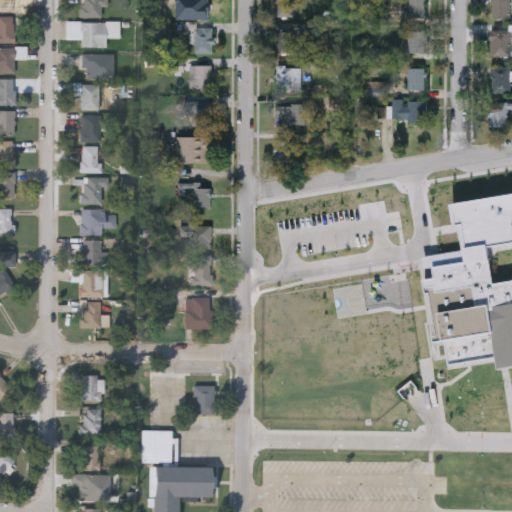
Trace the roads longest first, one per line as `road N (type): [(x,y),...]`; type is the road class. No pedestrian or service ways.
road 1 (residential): [(246,0),(240,511)]
road 2 (residential): [(51,0),(45,511)]
road 3 (residential): [(511,148),(244,193)]
road 4 (residential): [(243,352),(48,351),(0,342)]
road 5 (residential): [(460,0),(460,157)]
